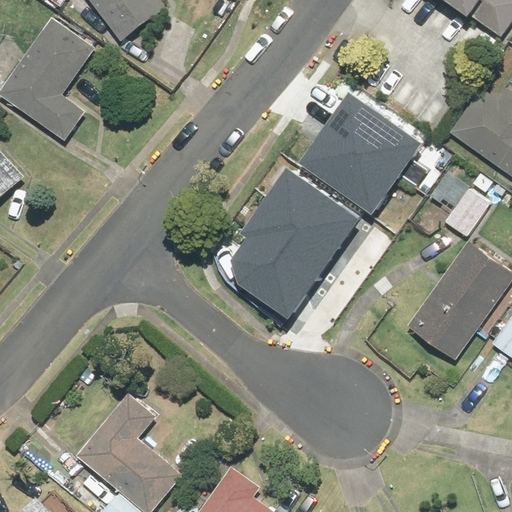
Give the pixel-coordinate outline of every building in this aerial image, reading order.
[(68,0),(48,0),(62,9),(68,0)] [(170,0),(98,0),(129,41),(176,7),(170,0)] [(511,0),(458,0),(510,35),(511,32),(511,0)] [(60,18),(5,94),(71,141),(93,111),(69,94),(102,48),(60,18)] [(488,88),(456,132),(511,171),(511,89),(504,99),(488,88)] [(358,89),(311,158),(382,207),(430,137),(358,89)] [(0,145),(0,205),(30,177),(0,145)] [(453,155),(437,145),(424,165),(440,175),(453,155)] [(243,253),(249,281),(300,315),(371,212),(295,160),(249,227),(257,232),(243,253)] [(492,204),(448,175),(431,201),(451,214),(445,224),(469,239),(492,204)] [(462,360),(511,289),(511,270),(473,242),(413,326),(462,360)] [(511,317),(493,346),(511,358),(511,317)] [(136,394),(84,456),(150,511),(160,511),(191,476),(146,438),(163,417),(136,394)] [(240,466),(206,511),(283,511),(261,495),(268,486),(240,466)] [(57,511),(43,498),(28,511),(57,511)]
